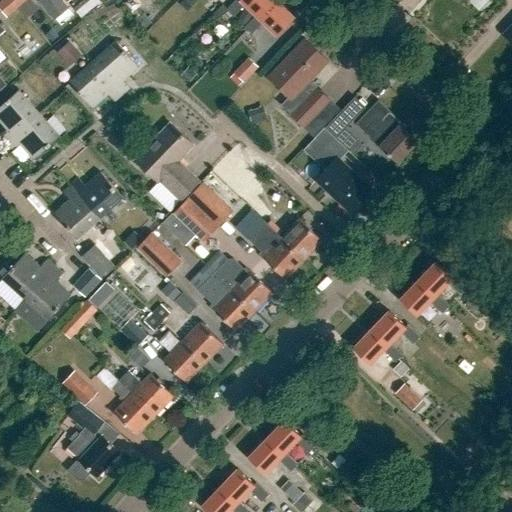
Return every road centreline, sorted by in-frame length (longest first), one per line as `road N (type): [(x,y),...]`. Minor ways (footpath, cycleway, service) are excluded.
road 1 (residential): [(131,511),(374,254)]
road 2 (residential): [(374,254),(463,161),(465,136),(328,0)]
road 3 (residential): [(374,254),(229,124)]
